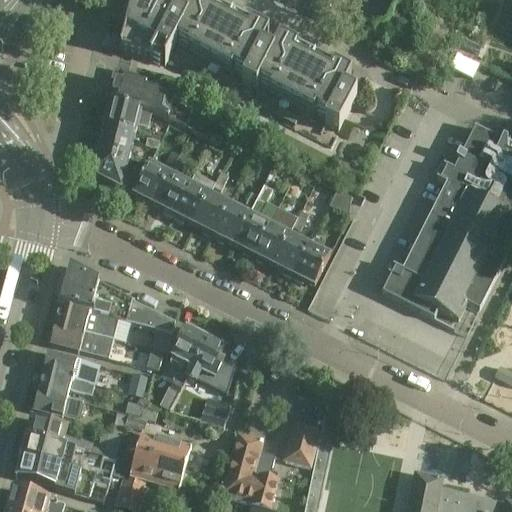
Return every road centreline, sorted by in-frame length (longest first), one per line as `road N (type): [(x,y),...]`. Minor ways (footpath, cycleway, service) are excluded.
road 1 (residential): [(511,445),(92,238),(33,224)]
road 2 (residential): [(26,177),(61,155),(95,26)]
road 3 (tertiary): [(0,351),(33,224)]
